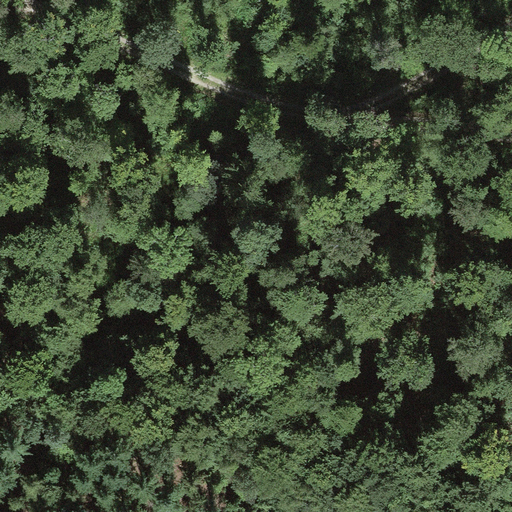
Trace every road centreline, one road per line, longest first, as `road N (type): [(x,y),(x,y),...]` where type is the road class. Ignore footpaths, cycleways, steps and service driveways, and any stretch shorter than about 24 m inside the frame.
road 1 (track): [(511,137),(366,126),(52,0)]
road 2 (track): [(511,37),(366,126)]
